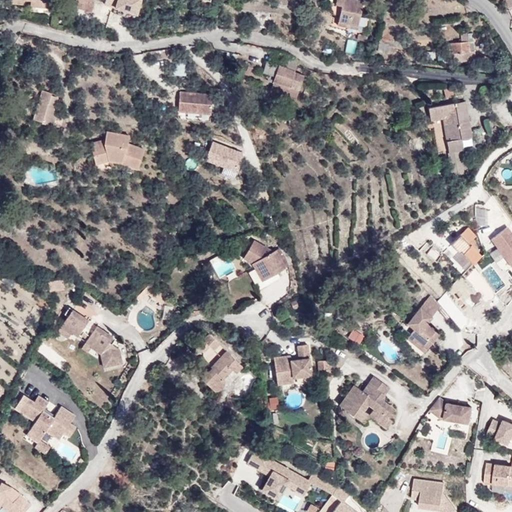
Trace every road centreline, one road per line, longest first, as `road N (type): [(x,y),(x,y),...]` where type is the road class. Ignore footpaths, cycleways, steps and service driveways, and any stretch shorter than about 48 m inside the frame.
road 1 (unclassified): [(0,30),(20,26),(103,46),(234,34),(325,66),(511,80)]
road 2 (unclassified): [(51,511),(97,464),(150,359),(199,320),(255,323)]
road 3 (unknown): [(489,365),(471,495)]
